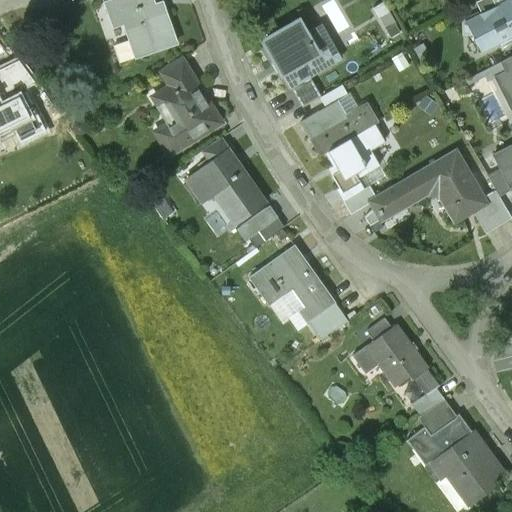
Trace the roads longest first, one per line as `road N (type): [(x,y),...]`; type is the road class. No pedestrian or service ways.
road 1 (residential): [(396,279),(336,244),(263,139),(207,0)]
road 2 (residential): [(396,279),(471,375)]
